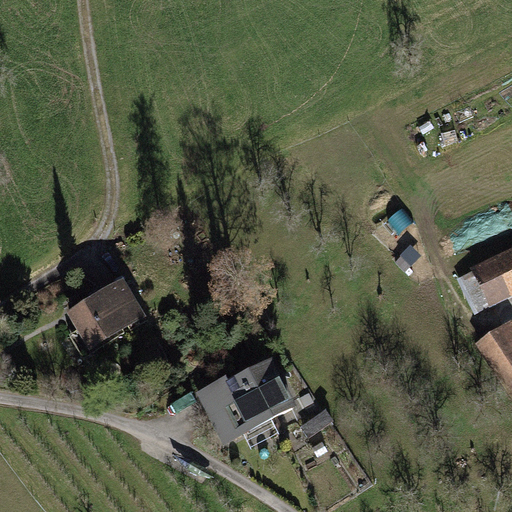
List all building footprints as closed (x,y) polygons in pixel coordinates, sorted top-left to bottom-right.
[(511,254),(457,282),(474,318),(511,300),(511,254)] [(123,283),(67,318),(89,356),(148,323),(123,283)] [(511,326),(476,348),(511,405),(511,403),(511,326)] [(225,381),(197,395),(224,448),(298,411),(272,363),(228,386),(225,381)] [(310,438),(334,427),(328,414),(304,426),(310,438)]
